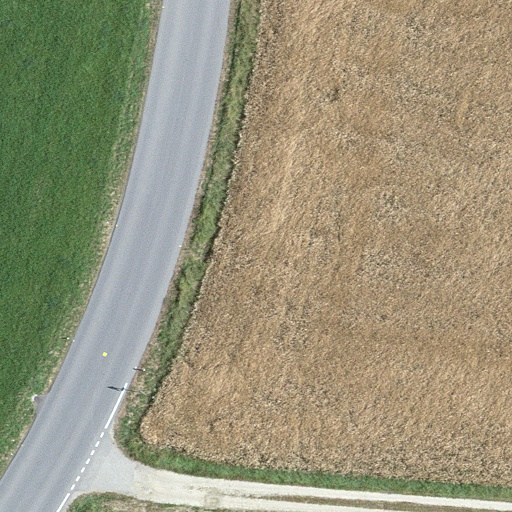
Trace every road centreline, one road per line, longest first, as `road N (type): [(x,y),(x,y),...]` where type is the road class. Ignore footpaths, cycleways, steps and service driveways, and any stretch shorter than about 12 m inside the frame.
road 1 (tertiary): [(195,0),(152,219),(112,339),(51,464),(16,511)]
road 2 (track): [(51,464),(511,505)]
